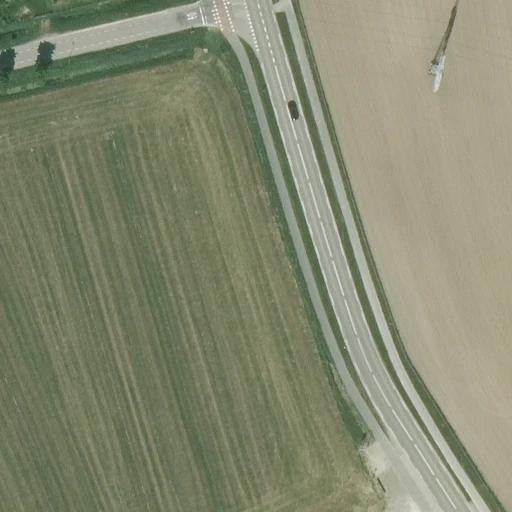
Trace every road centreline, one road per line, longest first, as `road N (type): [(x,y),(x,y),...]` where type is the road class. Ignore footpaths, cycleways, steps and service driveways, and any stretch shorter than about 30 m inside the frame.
road 1 (secondary): [(457,511),(356,336),(255,0)]
road 2 (unclassified): [(0,59),(219,10)]
